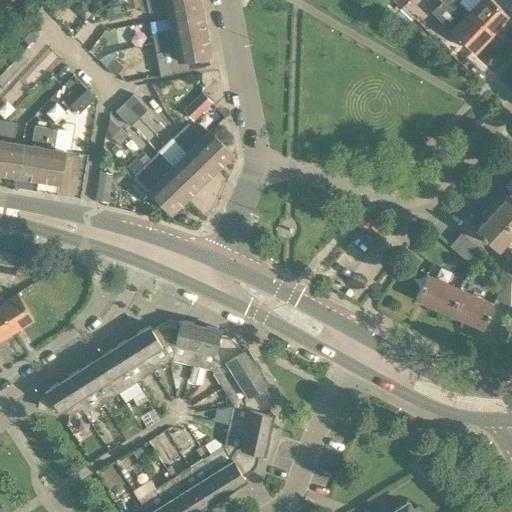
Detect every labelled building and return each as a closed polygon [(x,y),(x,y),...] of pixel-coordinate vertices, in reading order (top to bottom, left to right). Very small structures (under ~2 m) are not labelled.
[(170,18),(201,12),(198,0),(154,0),(146,2),(148,14),(168,10),(170,18)] [(389,0),(398,8),(406,0),(389,0)] [(455,0),(436,0),(437,1),(459,21),(451,30),(474,52),(490,34),(468,13),(455,0)] [(480,0),(468,13),(490,34),(508,16),(491,0),(480,0)] [(154,42),(205,32),(201,12),(170,18),(172,29),(152,33),(154,42)] [(37,36),(26,25),(25,24),(16,33),(17,34),(28,45),(37,36)] [(209,54),(205,32),(154,42),(160,76),(190,71),(188,58),(209,54)] [(98,61),(105,68),(113,59),(114,51),(108,54),(98,61)] [(113,59),(105,68),(114,77),(123,68),(113,59)] [(95,97),(87,89),(70,106),(78,114),(95,97)] [(209,102),(201,94),(183,111),(191,120),(209,102)] [(123,103),(137,118),(146,110),(132,95),(123,103)] [(137,118),(123,103),(114,111),(129,126),(137,118)] [(106,130),(111,135),(119,128),(109,117),(106,130)] [(5,121),(0,151),(0,172),(17,175),(22,144),(13,142),(16,123),(5,121)] [(179,130),(216,168),(231,153),(209,130),(201,137),(187,123),(179,130)] [(22,144),(17,175),(37,179),(45,127),(35,126),(32,145),(22,144)] [(45,127),(37,179),(58,182),(63,150),(53,149),(56,129),(45,127)] [(128,137),(119,128),(111,135),(110,136),(119,145),(128,137)] [(178,159),(201,182),(216,168),(179,130),(170,138),(185,153),(178,159)] [(150,159),(186,196),(201,182),(178,159),(171,166),(157,152),(150,159)] [(170,212),(186,196),(150,159),(141,167),(155,182),(148,189),(170,212)] [(110,161),(105,167),(112,173),(117,168),(110,161)] [(103,186),(100,200),(110,202),(113,187),(103,186)] [(511,188),(475,228),(498,249),(505,241),(510,245),(511,243),(511,188)] [(460,233),(448,246),(464,260),(476,247),(460,233)] [(0,270),(15,274),(19,255),(0,251),(0,270)] [(503,271),(511,278),(511,260),(509,257),(500,266),(503,271)] [(511,278),(503,271),(494,292),(498,294),(496,299),(511,306),(511,278)] [(416,299),(449,313),(460,289),(426,275),(416,299)] [(460,289),(449,313),(482,327),(493,303),(460,289)] [(0,308),(13,329),(31,317),(17,292),(5,300),(0,290),(0,308)] [(0,337),(13,329),(0,308),(0,337)] [(190,365),(198,325),(179,320),(178,325),(163,322),(150,330),(168,360),(169,360),(190,365)] [(168,360),(150,330),(147,325),(129,337),(151,371),(168,360)] [(198,325),(190,365),(210,370),(219,335),(220,329),(198,325)] [(219,335),(210,370),(211,370),(240,351),(232,337),(219,335)] [(113,347),(134,381),(151,371),(129,337),(113,347)] [(96,358),(117,392),(134,381),(113,347),(96,358)] [(240,351),(211,370),(220,385),(256,366),(245,348),(241,351),(240,351)] [(100,402),(117,392),(96,358),(80,368),(100,402)] [(256,366),(220,385),(232,405),(267,413),(269,402),(268,395),(262,386),(267,383),(256,366)] [(100,402),(80,368),(62,379),(81,408),(83,413),(100,402)] [(81,408),(62,379),(45,390),(48,394),(40,400),(38,406),(71,414),(81,408)] [(267,413),(232,405),(228,426),(268,434),(273,414),(267,413)] [(149,426),(158,420),(154,412),(144,418),(149,426)] [(268,434),(228,426),(223,446),(258,453),(264,454),(268,434)] [(245,480),(242,475),(223,446),(206,457),(227,491),(245,480)] [(258,453),(223,446),(242,475),(251,470),(256,464),(258,453)] [(140,447),(132,452),(136,459),(144,454),(140,447)] [(227,491),(206,457),(189,468),(210,502),(227,491)] [(194,511),(210,502),(189,468),(172,478),(193,511),(194,511)] [(193,511),(172,478),(155,489),(169,511),(193,511)] [(169,511),(155,489),(138,500),(141,506),(145,511),(169,511)] [(412,511),(407,503),(392,511),(412,511)]
